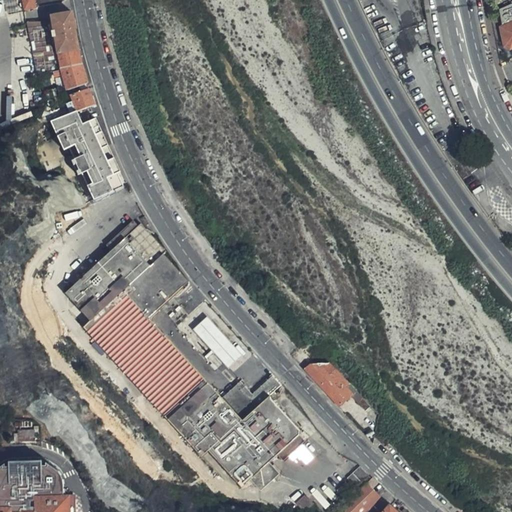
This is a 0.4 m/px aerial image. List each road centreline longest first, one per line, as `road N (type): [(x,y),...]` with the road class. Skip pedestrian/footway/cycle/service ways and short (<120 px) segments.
road 1 (secondary): [(83,0),(134,165),(186,255),(270,354),(426,511)]
road 2 (primary): [(328,0),(438,197),(511,289)]
road 3 (primary): [(511,266),(452,189),(345,0)]
road 4 (secondary): [(454,0),(476,90),(511,149)]
